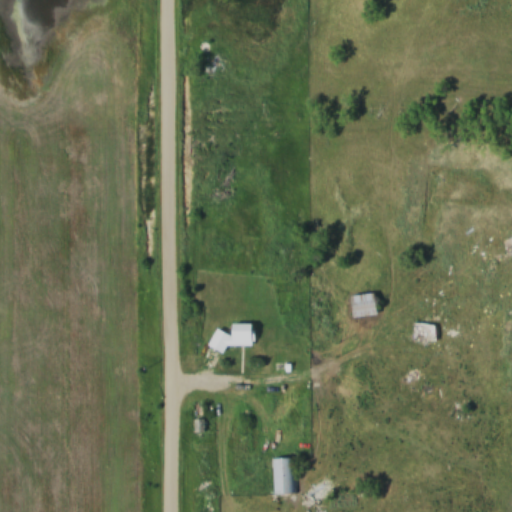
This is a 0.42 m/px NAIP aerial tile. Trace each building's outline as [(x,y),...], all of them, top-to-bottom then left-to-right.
[(376,318),(376,296),(347,296),(347,318),(376,318)] [(226,346),(254,346),(254,325),(227,325),(227,331),(210,331),(210,352),(226,352),(226,346)] [(408,326),(408,342),(435,342),(435,326),(408,326)] [(417,384),(417,396),(438,396),(438,384),(417,384)] [(204,404),(194,404),(194,432),(204,432),(204,404)] [(273,494),(298,494),(298,458),(273,458),(273,494)] [(358,510),(358,495),(328,495),(328,510),(358,510)]
